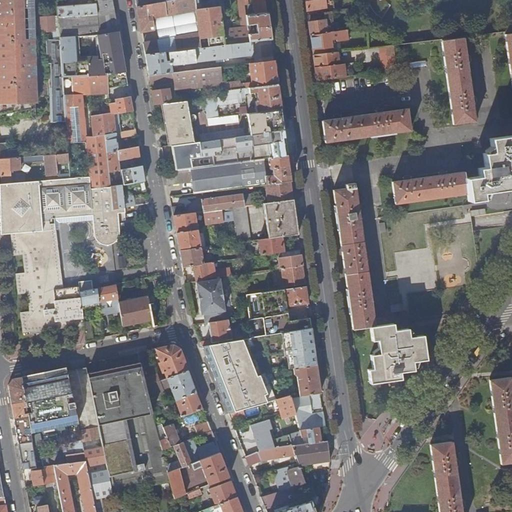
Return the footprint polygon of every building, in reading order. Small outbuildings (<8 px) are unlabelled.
[(34,10),(33,0),(0,0),(0,103),(37,103),(34,10)] [(97,0),(98,4),(76,6),(75,3),(70,3),(70,6),(58,8),(59,16),(59,18),(97,14),(98,23),(99,34),(119,32),(116,16),(113,0),(97,0)] [(196,0),(170,0),(166,1),(168,14),(185,11),(197,10),(196,0)] [(266,3),(265,0),(252,0),(254,13),(267,11),(266,3)] [(325,0),(306,0),(308,11),(327,7),(325,0)] [(168,14),(166,1),(164,1),(138,6),(142,31),(154,28),(153,16),(168,14)] [(355,8),(355,1),(344,3),(345,10),(355,8)] [(224,34),(221,6),(197,10),(201,47),(210,46),(225,44),(224,34)] [(185,11),(168,14),(153,16),(154,28),(158,28),(160,40),(158,40),(159,52),(170,51),(201,47),(197,10),(185,11)] [(253,40),(257,40),(271,38),(267,11),(254,13),(246,14),(248,31),(249,41),(253,40)] [(325,13),(309,16),(311,35),(328,33),(325,13)] [(60,27),(98,23),(97,14),(59,18),(60,24),(60,27)] [(56,31),(55,40),(61,40),(61,37),(60,27),(60,24),(59,18),(59,16),(40,17),(41,32),(56,31)] [(98,34),(99,34),(98,23),(60,27),(61,37),(75,36),(86,35),(98,34)] [(328,33),(311,35),(314,55),(329,53),(328,47),(333,46),(332,40),(337,39),(337,41),(348,40),(347,30),(328,33)] [(248,31),(224,34),(225,44),(249,41),(248,31)] [(126,72),(119,32),(99,34),(98,34),(102,60),(88,61),(77,62),(75,36),(61,37),(61,40),(63,78),(108,75),(126,72)] [(88,61),(86,35),(75,36),(77,62),(88,61)] [(273,54),(271,38),(257,40),(260,61),(274,59),(273,54)] [(472,97),(467,63),(467,56),(464,38),(443,41),(454,125),(475,122),(473,104),(472,97)] [(55,40),(47,40),(48,64),(52,64),(54,122),(66,122),(63,78),(61,40),(55,40)] [(158,40),(144,43),(146,54),(159,52),(158,40)] [(249,41),(225,44),(210,46),(212,60),(251,54),(254,54),(253,40),(249,41)] [(260,61),(257,40),(253,40),(254,54),(254,57),(251,57),(252,62),(260,61)] [(210,46),(201,47),(170,51),(172,65),(212,60),(210,46)] [(397,70),(394,46),(380,47),(383,72),(397,70)] [(159,52),(146,54),(150,75),(173,72),(172,65),(170,51),(159,52)] [(317,80),(346,77),(344,63),(340,64),(338,52),(329,53),(314,55),(317,80)] [(275,66),(274,59),(260,61),(252,62),(250,63),(252,81),(245,83),(241,83),(240,80),(224,82),(224,84),(225,90),(278,84),(275,66)] [(242,64),(245,83),(252,81),(250,63),(242,64)] [(173,72),(150,75),(151,85),(175,82),(176,87),(176,89),(224,84),(224,82),(222,66),(173,72)] [(128,85),(126,72),(108,75),(109,89),(128,85)] [(109,89),(108,75),(63,78),(66,122),(68,143),(88,141),(88,136),(84,94),(109,93),(109,89)] [(175,82),(151,85),(152,90),(170,88),(176,87),(175,82)] [(176,89),(176,87),(170,88),(172,102),(188,100),(205,98),(226,96),(225,90),(224,84),(176,89)] [(281,109),(278,84),(225,90),(226,96),(205,98),(208,118),(219,116),(218,105),(243,102),(242,98),(246,97),(246,94),(256,92),(257,100),(255,101),(255,104),(250,105),(251,112),(281,109)] [(170,88),(152,90),(155,105),(165,103),(172,102),(170,88)] [(133,110),(130,97),(117,100),(117,103),(111,104),(112,113),(114,112),(114,113),(118,113),(133,110)] [(165,103),(172,145),(180,144),(195,142),(188,100),(172,102),(165,103)] [(248,113),(250,134),(272,130),(284,128),(283,121),(281,109),(251,112),(248,113)] [(336,119),(323,121),(326,143),(371,136),(371,137),(396,134),(396,133),(411,130),(408,109),(384,112),(377,113),(343,118),(336,119)] [(112,113),(92,116),(94,136),(105,134),(117,132),(121,132),(119,122),(118,113),(114,113),(114,112),(112,113)] [(272,130),(273,138),(285,136),(284,128),(272,130)] [(105,134),(106,140),(107,152),(119,150),(117,135),(120,137),(137,134),(136,129),(121,132),(117,132),(105,134)] [(195,142),(180,144),(181,153),(190,152),(191,158),(202,157),(202,154),(213,153),(213,155),(253,150),(254,159),(263,158),(268,157),(287,155),(285,136),(273,138),(251,141),(250,134),(236,136),(195,142)] [(511,181),(511,135),(491,138),(492,152),(483,153),(485,168),(479,169),(480,176),(473,177),(476,201),(483,199),(482,193),(510,189),(509,181),(511,181)] [(121,142),(123,149),(139,146),(138,142),(138,139),(121,142)] [(106,140),(88,141),(91,178),(92,189),(111,186),(110,183),(109,172),(107,152),(106,140)] [(9,143),(0,143),(0,158),(21,157),(20,149),(9,149),(9,143)] [(119,150),(107,152),(109,172),(121,170),(132,168),(131,165),(121,167),(120,160),(141,156),(139,146),(123,149),(119,150)] [(69,154),(45,156),(46,165),(46,177),(58,176),(57,164),(69,163),(69,154)] [(273,174),(266,175),(267,184),(291,181),(287,155),(268,157),(270,169),(272,169),(273,174)] [(45,156),(21,157),(0,158),(0,176),(12,175),(12,174),(16,174),(16,170),(21,170),(20,167),(46,165),(45,156)] [(239,161),(191,168),(193,182),(194,193),(240,188),(251,186),(255,186),(265,184),(267,184),(266,175),(263,158),(254,159),(239,161)] [(121,170),(123,184),(145,181),(143,167),(132,168),(121,170)] [(191,168),(179,170),(180,183),(193,182),(191,168)] [(179,170),(166,171),(169,185),(180,183),(179,170)] [(476,201),(473,177),(465,178),(464,173),(447,175),(439,176),(411,180),(404,181),(392,182),(395,204),(467,194),(468,202),(476,201)] [(70,179),(0,184),(1,203),(4,203),(5,204),(3,205),(1,207),(1,209),(2,210),(5,212),(5,214),(1,215),(2,234),(13,233),(57,230),(57,229),(49,230),(49,224),(57,224),(56,218),(94,214),(92,189),(91,178),(70,179)] [(267,184),(265,184),(268,203),(294,199),(291,181),(267,184)] [(114,208),(125,207),(149,203),(147,195),(134,198),(134,196),(129,191),(124,192),(123,184),(111,186),(114,208)] [(336,206),(334,206),(338,230),(339,231),(347,287),(346,287),(349,314),(351,314),(352,329),(370,327),(374,326),(371,302),(370,295),(365,260),(364,253),(359,219),(359,212),(355,184),(344,185),(344,189),(334,191),(336,206)] [(95,235),(96,236),(116,234),(119,234),(120,232),(120,229),(118,217),(113,218),(113,214),(125,212),(125,207),(114,208),(111,186),(92,189),(94,214),(95,235)] [(255,186),(251,186),(252,196),(243,197),(243,193),(202,199),(203,212),(222,209),(233,208),(247,206),(258,204),(255,186)] [(268,203),(264,203),(268,238),(281,236),(298,234),(294,199),(268,203)] [(185,205),(172,207),(174,216),(186,214),(185,205)] [(233,208),(238,242),(245,241),(251,241),(247,206),(233,208)] [(222,209),(203,212),(205,222),(208,224),(223,222),(222,209)] [(186,214),(174,216),(180,250),(204,247),(204,243),(200,244),(195,216),(197,216),(197,213),(186,214)] [(57,230),(13,233),(15,255),(24,254),(26,272),(17,274),(19,293),(29,292),(31,311),(21,312),(24,332),(85,325),(84,322),(83,306),(81,292),(80,286),(64,288),(57,230)] [(116,234),(96,236),(98,239),(101,242),(106,245),(108,245),(112,244),(115,241),(118,238),(119,236),(119,234),(116,234)] [(260,239),(261,255),(278,253),(283,252),(281,236),(268,238),(260,239)] [(180,250),(183,267),(193,265),(203,263),(202,251),(205,250),(204,247),(180,250)] [(303,265),(301,249),(283,252),(278,253),(280,269),(282,268),(303,265)] [(193,265),(196,282),(197,281),(209,279),(208,272),(215,271),(213,262),(203,263),(193,265)] [(305,283),(303,265),(282,268),(285,286),(305,283)] [(205,313),(206,323),(209,323),(227,320),(220,278),(197,281),(199,294),(201,293),(202,302),(200,302),(202,314),(205,313)] [(97,289),(99,302),(101,316),(120,311),(119,302),(116,285),(111,286),(97,289)] [(306,286),(262,292),(265,317),(263,317),(266,335),(311,327),(310,318),(289,321),(287,305),(308,303),(306,286)] [(81,292),(83,306),(99,302),(97,289),(94,290),(81,292)] [(120,311),(123,326),(136,323),(139,322),(152,320),(148,297),(119,302),(120,311)] [(402,311),(401,304),(390,305),(391,313),(402,311)] [(211,340),(201,342),(203,346),(212,345),(212,342),(219,341),(227,339),(225,330),(230,329),(228,319),(227,320),(209,323),(211,340)] [(85,325),(87,340),(93,339),(92,321),(84,322),(85,325)] [(409,338),(408,329),(394,331),(393,324),(374,326),(370,327),(372,341),(377,340),(379,354),(370,355),(372,369),(367,369),(369,384),(401,379),(400,373),(414,371),(413,363),(427,361),(426,350),(424,336),(409,338)] [(212,345),(203,346),(207,357),(234,352),(236,363),(226,368),(212,370),(216,380),(232,377),(242,375),(282,369),(294,367),(316,364),(315,356),(311,327),(266,335),(249,338),(241,340),(219,343),(212,345)] [(240,332),(241,340),(249,338),(248,331),(240,332)] [(173,345),(156,349),(160,361),(158,362),(162,371),(164,370),(167,378),(188,370),(179,348),(173,345)] [(147,351),(139,352),(143,370),(151,366),(147,351)] [(234,352),(207,357),(212,370),(226,368),(236,363),(234,352)] [(102,375),(99,361),(92,362),(94,372),(88,373),(99,430),(107,470),(111,490),(150,483),(150,486),(170,481),(168,471),(166,464),(166,462),(164,454),(163,449),(160,441),(158,432),(157,426),(155,419),(153,408),(151,401),(149,394),(147,387),(128,390),(124,370),(102,375)] [(316,364),(294,367),(294,373),(297,375),(300,396),(291,398),(294,407),(296,414),(300,429),(319,427),(325,426),(323,408),(311,409),(309,394),(320,392),(316,364)] [(99,430),(88,373),(86,367),(68,371),(68,373),(82,439),(84,451),(85,452),(86,461),(89,473),(107,470),(99,430)] [(282,369),(242,375),(245,392),(288,386),(282,369)] [(188,370),(167,378),(171,386),(176,399),(196,392),(188,370)] [(68,373),(23,382),(28,417),(29,425),(32,441),(33,449),(82,439),(68,373)] [(158,374),(145,378),(147,386),(161,380),(158,374)] [(23,382),(22,377),(12,379),(8,385),(14,419),(28,417),(23,382)] [(232,377),(216,380),(223,400),(237,395),(232,377)] [(511,385),(511,377),(489,380),(500,463),(511,461),(511,385)] [(147,386),(147,387),(149,394),(168,387),(164,379),(161,380),(147,386)] [(202,408),(196,392),(176,399),(181,416),(202,408)] [(311,409),(323,408),(320,392),(309,394),(311,409)] [(277,400),(282,418),(296,414),(294,407),(291,398),(290,396),(277,400)] [(159,406),(151,401),(153,408),(155,419),(163,416),(159,406)] [(243,409),(231,413),(233,421),(246,417),(243,409)] [(212,431),(208,421),(194,426),(198,436),(212,431)] [(264,450),(292,445),(304,443),(302,437),(301,432),(280,438),(276,424),(271,421),(257,426),(261,439),(264,449),(264,450)] [(173,445),(181,443),(173,423),(161,428),(163,432),(165,432),(167,438),(160,441),(163,449),(173,445)] [(250,424),(235,429),(238,437),(249,433),(252,430),(250,424)] [(308,436),(309,443),(320,441),(319,427),(300,429),(301,432),(302,437),(308,436)] [(212,431),(198,436),(181,443),(173,445),(179,459),(166,464),(168,471),(179,467),(191,463),(185,448),(193,445),(195,449),(203,447),(203,446),(215,441),(212,431)] [(261,439),(253,442),(257,452),(264,449),(261,439)] [(297,462),(326,458),(328,457),(328,446),(327,440),(320,441),(309,443),(304,443),(292,445),(295,454),(297,462)] [(32,441),(19,443),(22,463),(28,462),(30,469),(36,468),(35,465),(33,449),(32,441)] [(253,442),(242,447),(246,457),(257,452),(253,442)] [(430,445),(439,511),(461,511),(461,508),(460,501),(455,467),(454,460),(451,442),(430,445)] [(257,452),(246,457),(249,465),(262,460),(295,454),(292,445),(264,450),(264,449),(257,452)] [(198,454),(200,459),(213,454),(212,452),(208,453),(207,451),(198,454)] [(96,511),(89,473),(86,461),(85,452),(66,456),(68,463),(54,465),(57,482),(62,511),(73,511),(67,477),(66,476),(67,474),(78,473),(79,474),(78,476),(85,511),(96,511)] [(209,485),(229,477),(223,461),(220,452),(213,454),(200,459),(200,462),(189,466),(190,468),(193,468),(194,470),(203,467),(209,485)] [(298,463),(273,470),(279,490),(305,482),(300,470),(298,463)] [(42,467),(36,468),(36,470),(31,471),(33,486),(43,484),(57,482),(54,465),(42,467)] [(168,471),(170,481),(174,498),(178,497),(185,494),(179,467),(168,471)] [(111,490),(107,470),(89,473),(96,511),(103,511),(101,497),(112,495),(111,490)] [(209,508),(237,496),(231,480),(209,489),(214,502),(207,505),(209,508)] [(279,490),(262,496),(266,508),(305,494),(309,493),(305,482),(279,490)] [(201,494),(200,488),(187,493),(189,498),(201,494)] [(242,511),(237,496),(209,508),(206,509),(200,511),(199,511),(242,511)] [(289,507),(275,511),(314,511),(311,501),(311,499),(307,501),(295,505),(294,503),(288,505),(289,507)]
